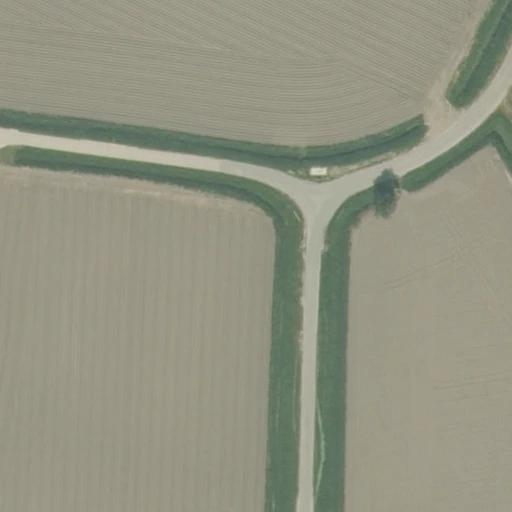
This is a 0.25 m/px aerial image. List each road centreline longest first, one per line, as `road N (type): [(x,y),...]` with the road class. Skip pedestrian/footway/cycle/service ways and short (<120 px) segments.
road 1 (unclassified): [(314,192),(259,173),(0,137)]
road 2 (unclassified): [(305,511),(314,192)]
road 3 (unclassified): [(314,192),(432,149),(478,114),(511,60)]
